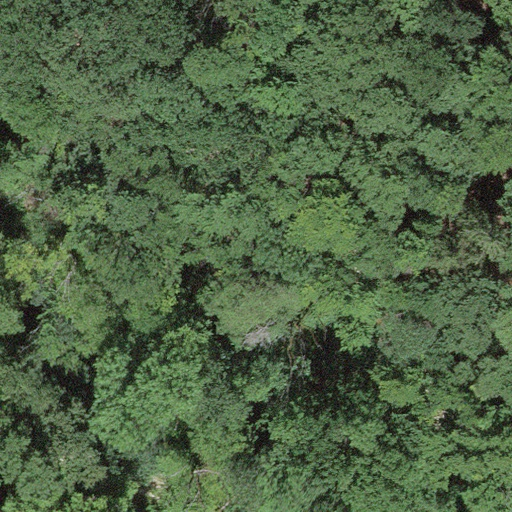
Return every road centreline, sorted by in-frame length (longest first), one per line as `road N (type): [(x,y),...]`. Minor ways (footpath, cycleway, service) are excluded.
road 1 (track): [(0,88),(272,170),(363,240),(445,413),(511,451)]
road 2 (track): [(200,511),(125,466),(0,442)]
